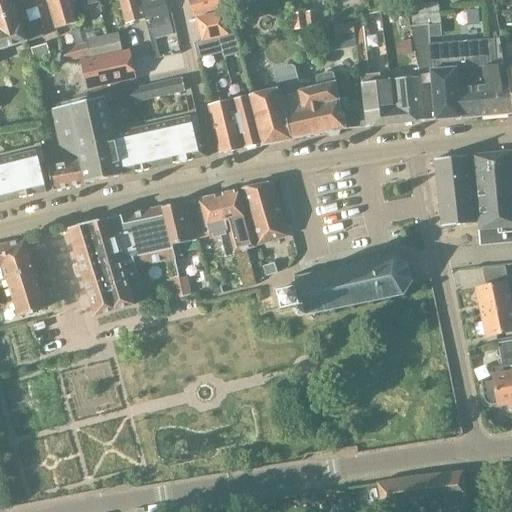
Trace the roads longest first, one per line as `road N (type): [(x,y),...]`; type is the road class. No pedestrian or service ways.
road 1 (unclassified): [(69,511),(475,449)]
road 2 (unclassified): [(475,449),(419,146)]
road 3 (tertiary): [(220,180),(0,229)]
road 4 (tertiary): [(419,146),(220,180)]
road 5 (residential): [(220,180),(176,0)]
